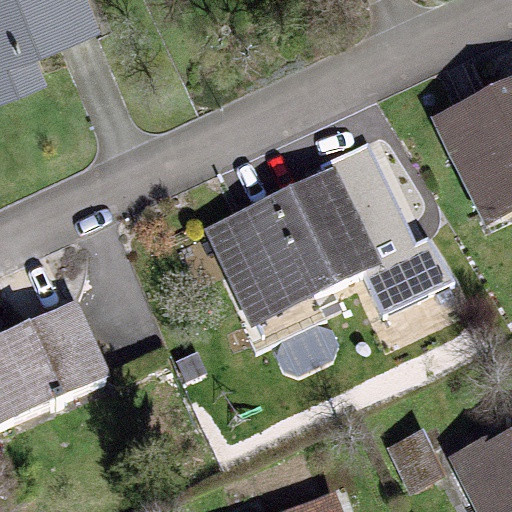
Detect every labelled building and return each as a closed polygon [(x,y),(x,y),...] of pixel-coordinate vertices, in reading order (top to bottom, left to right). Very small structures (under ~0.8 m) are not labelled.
[(74,0),(0,0),(0,87),(25,77),(18,61),(88,32),(74,0)] [(511,100),(430,139),(475,236),(511,218),(511,100)] [(344,184),(207,241),(245,332),(361,284),(338,231),(360,222),(344,184)] [(56,322),(0,345),(0,436),(89,399),(56,322)] [(511,511),(511,444),(449,473),(467,511),(511,511)]
